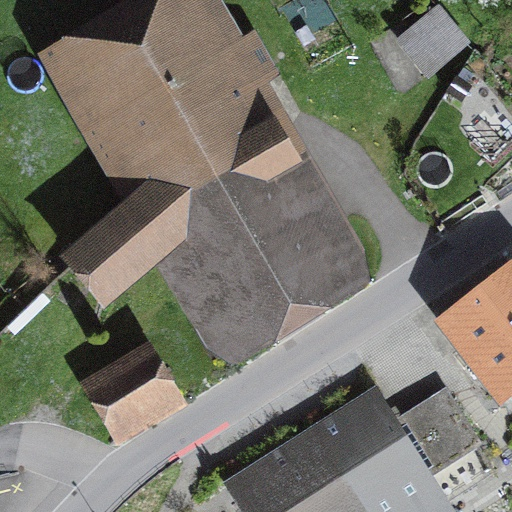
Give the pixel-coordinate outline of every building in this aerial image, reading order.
[(191,0),(188,0),(74,68),(150,200),(79,259),(105,291),(170,234),(238,351),(355,282),(191,0)] [(426,71),(472,32),(444,0),(430,0),(393,32),(426,71)] [(511,273),(454,319),(480,351),(470,359),(496,393),(511,380),(511,273)] [(124,423),(176,394),(153,357),(103,388),(124,423)] [(394,426),(426,476),(477,443),(445,393),(394,426)] [(375,396),(322,429),(372,508),(374,511),(434,511),(444,506),(426,476),(394,426),(375,396)] [(365,511),(372,508),(322,429),(232,487),(247,511),(365,511)]
